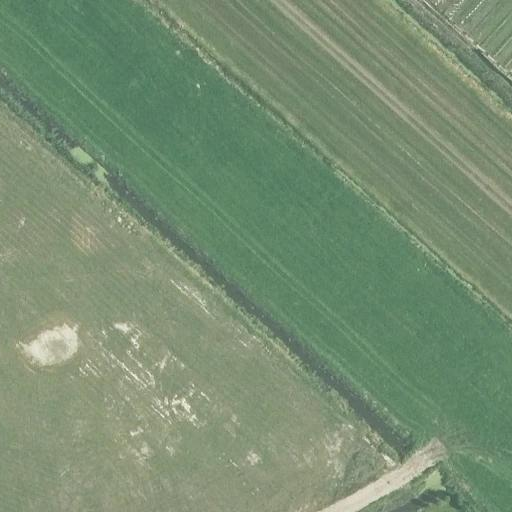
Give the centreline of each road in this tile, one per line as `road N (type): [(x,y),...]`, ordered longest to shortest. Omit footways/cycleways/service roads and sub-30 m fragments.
road 1 (track): [(511,209),(277,0)]
road 2 (track): [(511,464),(480,442),(433,455),(331,511)]
